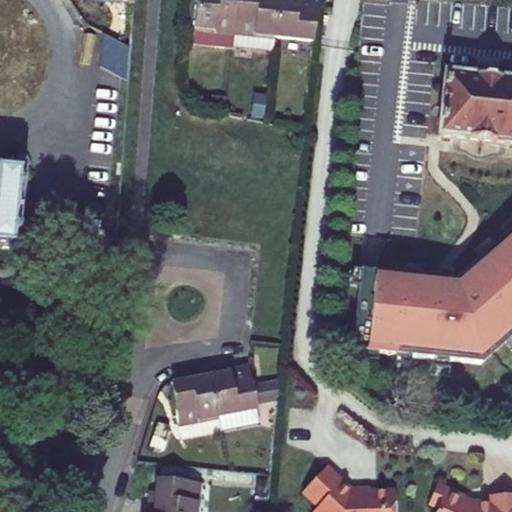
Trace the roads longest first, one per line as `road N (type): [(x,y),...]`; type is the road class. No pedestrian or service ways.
road 1 (residential): [(140,255),(236,263),(226,346),(131,359)]
road 2 (residential): [(94,511),(131,359)]
